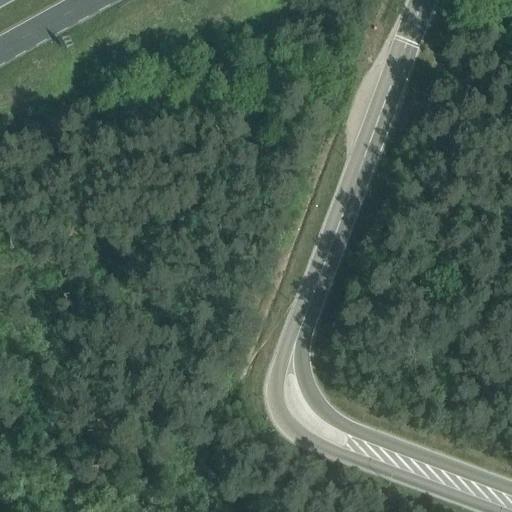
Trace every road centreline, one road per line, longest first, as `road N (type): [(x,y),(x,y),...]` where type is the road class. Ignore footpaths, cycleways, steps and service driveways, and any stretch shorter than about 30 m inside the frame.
road 1 (unclassified): [(511,504),(329,436),(306,419),(289,369),(423,0)]
road 2 (primary): [(0,59),(105,0)]
